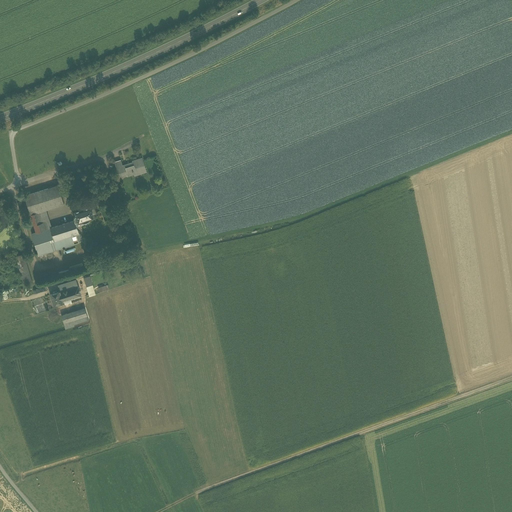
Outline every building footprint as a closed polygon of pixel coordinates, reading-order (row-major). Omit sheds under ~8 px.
[(116,168),(119,177),(127,174),(129,174),(128,171),(132,170),(133,173),(134,173),(134,174),(135,176),(138,174),(138,175),(147,172),(142,157),(132,160),(132,162),(122,165),(122,167),(121,167),(120,167),(116,168)] [(114,161),(116,168),(120,167),(121,167),(122,167),(122,165),(121,159),(114,161)] [(25,196),(31,214),(46,210),(64,204),(58,185),(25,196)] [(75,220),(78,229),(79,229),(82,228),(81,226),(83,225),(84,223),(84,221),(86,221),(88,220),(90,219),(89,218),(93,217),(93,214),(96,213),(94,207),(91,208),(90,205),(87,206),(86,205),(80,207),(80,208),(76,210),(75,210),(75,211),(76,215),(75,216),(74,217),(75,220)] [(51,227),(46,210),(31,214),(36,232),(51,227)] [(75,220),(51,227),(36,232),(31,234),(38,255),(79,242),(77,235),(79,234),(79,233),(78,229),(75,220)] [(19,270),(24,286),(33,283),(24,254),(15,256),(19,270)] [(84,278),(86,287),(93,285),(90,276),(84,278)] [(60,292),(78,287),(76,280),(58,285),(60,292)] [(94,290),(93,285),(86,287),(89,297),(96,294),(94,290)] [(78,287),(60,292),(63,301),(65,301),(66,304),(72,302),(71,299),(81,296),(78,287)] [(53,304),(63,301),(60,292),(50,295),(52,301),(53,304)] [(85,308),(70,313),(73,324),(88,319),(85,308)] [(74,326),(73,324),(70,313),(61,315),(65,328),(74,326)]
